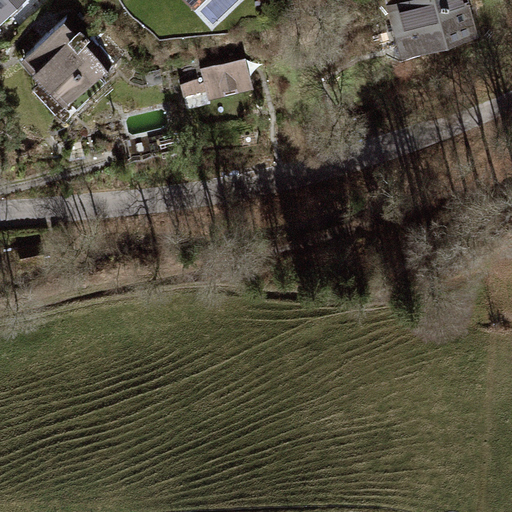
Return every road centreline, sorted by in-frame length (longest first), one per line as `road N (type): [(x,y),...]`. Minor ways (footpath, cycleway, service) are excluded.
road 1 (residential): [(0,212),(247,188),(407,151),(511,99)]
road 2 (track): [(0,311),(166,284),(416,302),(511,274)]
